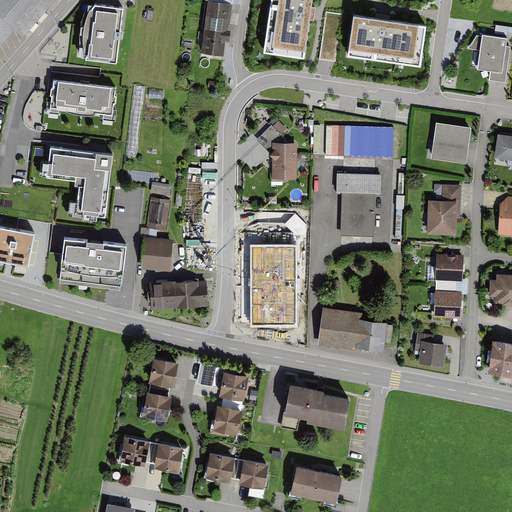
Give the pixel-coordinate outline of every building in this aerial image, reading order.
[(0,0),(0,59),(57,0),(0,0)] [(232,0),(207,0),(200,54),(224,57),(232,0)] [(313,0),(271,0),(264,53),(305,59),(313,0)] [(117,59),(123,8),(88,4),(81,55),(117,59)] [(342,14),(326,12),(319,60),(327,61),(335,62),(342,14)] [(427,23),(354,13),(347,55),(420,66),(427,23)] [(507,37),(483,33),(478,68),(490,69),(489,80),(498,81),(506,82),(508,72),(511,47),(506,46),(507,37)] [(117,85),(53,78),(50,106),(113,113),(117,85)] [(133,85),(129,155),(139,156),(143,86),(133,85)] [(357,116),(381,118),(382,107),(358,104),(357,116)] [(471,126),(437,122),(432,157),(466,162),(471,126)] [(257,138),(273,154),(272,177),(297,177),(297,141),(289,141),(272,124),(257,138)] [(315,124),(315,154),(395,156),(395,126),(315,124)] [(511,134),(503,134),(500,158),(511,159),(511,134)] [(113,154),(51,146),(50,148),(47,177),(79,181),(76,210),(106,213),(113,154)] [(382,176),(337,174),(337,193),(343,193),(342,235),(373,236),(375,194),(381,194),(382,176)] [(154,181),(152,192),(170,195),(173,184),(154,181)] [(444,199),(434,199),(433,232),(462,233),(464,185),(445,185),(444,199)] [(170,199),(151,196),(147,227),(166,230),(170,199)] [(511,197),(503,206),(501,235),(511,235),(511,197)] [(34,232),(0,225),(0,260),(11,262),(28,265),(33,241),(34,232)] [(173,238),(144,236),(141,267),(171,270),(173,238)] [(127,244),(66,237),(60,282),(121,289),(127,244)] [(302,250),(278,249),(278,275),(301,275),(302,250)] [(464,253),(437,253),(436,279),(463,280),(464,253)] [(503,304),(511,304),(511,273),(497,273),(497,280),(491,279),(490,296),(496,296),(496,302),(503,303),(503,304)] [(154,280),(155,307),(208,304),(207,278),(154,280)] [(283,284),(247,282),(244,330),(278,332),(279,328),(288,328),(290,300),(282,299),(283,284)] [(466,292),(440,291),(439,316),(465,317),(466,292)] [(369,312),(327,306),(322,344),(360,349),(361,345),(391,349),(395,320),(368,317),(369,312)] [(434,336),(417,334),(415,351),(421,352),(420,363),(444,367),(447,346),(433,344),(434,336)] [(511,344),(496,342),(492,373),(511,376),(511,344)] [(179,360),(154,356),(149,380),(174,385),(179,360)] [(201,363),(197,383),(213,386),(217,366),(201,363)] [(249,374),(224,369),(219,394),(244,399),(249,374)] [(350,399),(324,394),(325,391),(320,390),(290,384),(285,411),(309,415),(309,419),(345,426),(350,399)] [(172,394),(147,389),(143,415),(168,419),(172,394)] [(240,407),(219,404),(216,427),(237,429),(240,407)] [(150,439),(126,434),(121,459),(145,463),(150,439)] [(183,445),(159,441),(154,465),(179,470),(183,445)] [(235,455),(210,450),(205,475),(230,480),(235,455)] [(269,462),(244,457),(239,481),(264,486),(269,462)] [(313,470),(298,467),(293,495),(335,503),(338,488),(341,476),(313,470)] [(134,511),(136,508),(108,503),(105,511),(134,511)]
